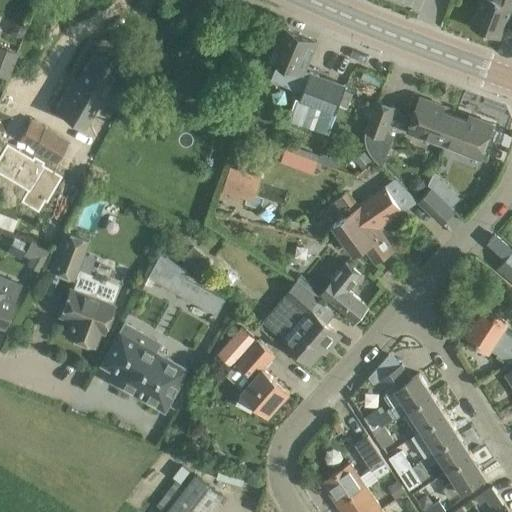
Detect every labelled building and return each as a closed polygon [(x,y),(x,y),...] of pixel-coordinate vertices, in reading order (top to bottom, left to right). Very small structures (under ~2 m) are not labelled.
[(511,0),(481,0),(472,25),(500,36),(511,5),(511,0)] [(303,89),(309,72),(304,70),(317,40),(284,26),(270,58),(279,61),(272,76),(273,76),(271,80),(277,83),(279,79),(297,87),(303,89)] [(0,45),(0,75),(7,78),(17,52),(0,45)] [(74,76),(55,108),(84,125),(118,67),(93,53),(78,78),(74,76)] [(347,108),(352,93),(344,90),(347,84),(310,70),(309,72),(303,89),(299,98),(297,97),(289,118),(328,133),(339,105),(347,108)] [(444,144),(454,116),(441,111),(442,106),(419,97),(406,131),(444,144)] [(396,106),(377,98),(364,131),(365,131),(365,133),(365,138),(367,147),(370,153),(377,161),(383,166),(395,134),(387,131),(396,106)] [(15,108),(0,131),(0,138),(7,143),(8,141),(18,147),(17,148),(27,154),(31,148),(55,163),(68,141),(15,108)] [(454,116),(444,144),(479,158),(492,124),(468,115),(466,120),(454,116)] [(297,152),(285,148),(280,162),(291,166),(297,152)] [(230,165),(221,194),(238,200),(240,196),(254,201),(261,176),(245,171),(246,168),(239,165),(238,168),(230,165)] [(441,223),(455,208),(431,186),(417,201),(441,223)] [(393,249),(377,225),(387,218),(389,221),(403,211),(386,187),(359,206),(347,190),(330,202),(342,218),(334,224),(354,252),(364,245),(376,261),(393,249)] [(78,277),(73,289),(71,288),(61,315),(72,320),(66,334),(94,345),(99,330),(103,331),(113,304),(111,304),(119,284),(104,278),(105,277),(99,274),(98,276),(76,267),(87,239),(64,231),(50,269),(73,278),(74,276),(78,277)] [(30,240),(22,254),(29,258),(26,263),(40,271),(50,251),(30,240)] [(197,267),(207,256),(194,245),(184,256),(197,267)] [(511,276),(511,251),(500,266),(511,276)] [(217,313),(225,299),(183,276),(187,269),(169,260),(159,254),(157,258),(147,275),(217,313)] [(346,261),(322,293),(357,320),(369,305),(348,289),(361,273),(346,261)] [(304,316),(319,299),(320,298),(297,278),(282,297),(291,304),(304,316)] [(0,293),(0,323),(3,325),(12,302),(0,297),(0,296),(1,294),(0,293)] [(304,316),(291,304),(271,327),(310,361),(337,331),(327,323),(336,313),(319,299),(304,316)] [(511,317),(510,316),(507,320),(486,306),(467,336),(488,350),(490,348),(498,353),(497,355),(508,362),(511,359),(511,317)] [(163,409),(185,369),(150,349),(155,341),(121,322),(99,363),(116,372),(111,380),(163,409)] [(256,339),(241,327),(218,353),(232,366),(235,362),(256,339)] [(290,391),(264,369),(276,355),(257,338),(256,339),(235,362),(254,378),(243,391),(236,403),(251,412),(258,404),(270,414),(290,391)] [(381,378),(388,389),(384,392),(384,396),(397,417),(409,409),(410,410),(433,394),(420,373),(411,379),(402,364),(381,378)] [(433,394),(410,410),(422,429),(411,436),(412,437),(446,415),(433,394)] [(436,450),(460,435),(446,415),(412,437),(424,456),(435,449),(436,450)] [(384,425),(372,433),(383,448),(394,440),(384,425)] [(385,462),(368,435),(355,443),(372,470),(385,462)] [(460,435),(436,450),(449,470),(473,455),(460,435)] [(200,450),(192,441),(184,448),(191,457),(200,450)] [(399,474),(411,467),(400,450),(388,458),(399,474)] [(473,455),(449,470),(455,479),(442,488),(450,499),(486,475),(473,455)] [(322,481),(338,505),(366,486),(351,462),(322,481)] [(411,467),(399,474),(409,489),(420,481),(411,467)] [(164,511),(211,511),(224,496),(195,473),(186,485),(178,479),(157,506),(164,511)] [(397,497),(404,492),(396,481),(389,485),(397,497)] [(338,505),(342,511),(377,511),(382,509),(366,486),(338,505)] [(492,486),(475,497),(480,505),(486,500),(493,510),(503,503),(492,486)] [(427,491),(415,499),(424,511),(441,511),(446,509),(438,498),(433,501),(427,491)]
